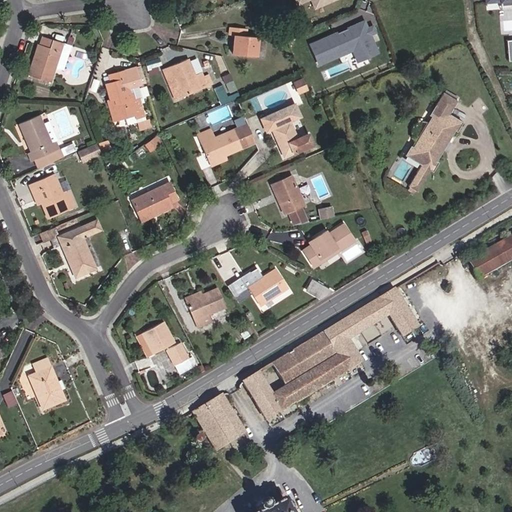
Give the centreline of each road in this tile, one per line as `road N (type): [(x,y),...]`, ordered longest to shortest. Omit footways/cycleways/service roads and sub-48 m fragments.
road 1 (unclassified): [(140,418),(511,197)]
road 2 (residential): [(0,180),(52,305),(94,335)]
road 3 (residential): [(94,335),(149,266),(205,240),(226,217)]
road 4 (unclassified): [(0,484),(122,426)]
road 5 (residential): [(25,13),(110,2),(132,10),(146,0)]
